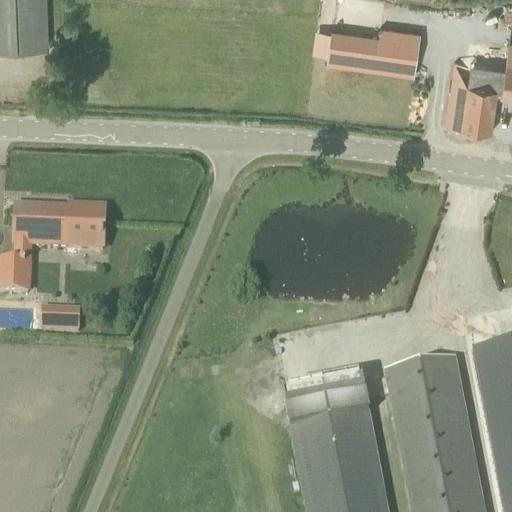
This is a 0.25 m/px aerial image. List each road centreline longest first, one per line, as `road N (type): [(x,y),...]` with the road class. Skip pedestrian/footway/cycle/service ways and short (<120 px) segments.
road 1 (unclassified): [(86,511),(239,139)]
road 2 (unclassified): [(239,139),(511,173)]
road 3 (unclassified): [(0,128),(239,139)]
